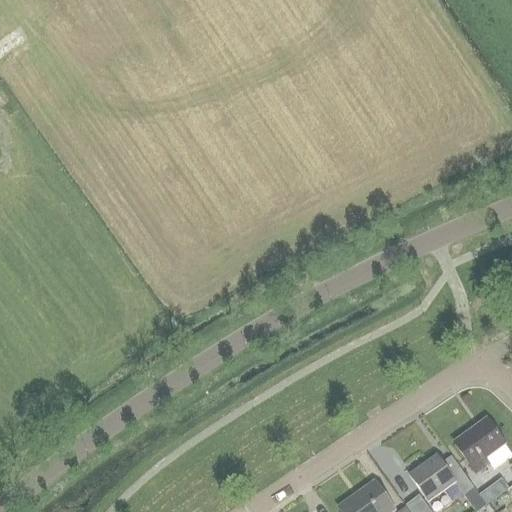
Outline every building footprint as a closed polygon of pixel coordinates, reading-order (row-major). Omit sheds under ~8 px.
[(487,422),(454,445),(474,475),(488,465),(492,470),(510,458),(511,460),(511,458),(503,446),(487,422)] [(435,458),(408,477),(424,499),(427,502),(440,493),(440,494),(454,484),(463,497),(473,489),(451,459),(442,466),(441,466),(435,458)] [(501,480),(490,488),(497,499),(508,491),(501,480)] [(340,510),(341,511),(393,511),(375,486),(340,510)] [(473,489),(463,497),(474,511),(479,511),(486,508),(473,489)] [(408,511),(428,511),(418,499),(405,508),(408,511)]
